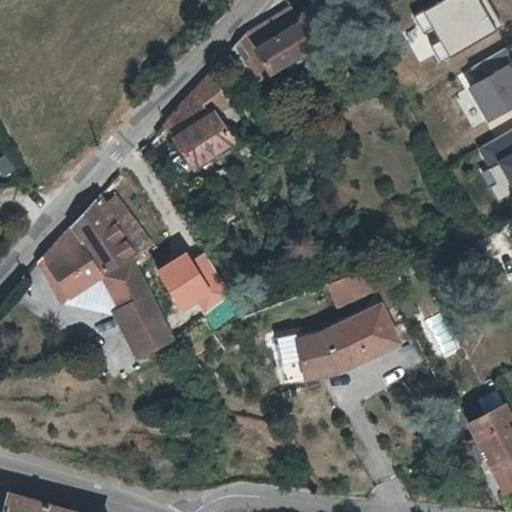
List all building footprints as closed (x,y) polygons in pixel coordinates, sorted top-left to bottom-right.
[(429,0),(410,11),(439,62),(502,26),(487,0),(429,0)] [(292,8),(246,35),(269,74),(315,47),(292,8)] [(255,82),(269,74),(246,35),(234,49),(255,82)] [(476,76),(465,82),(468,88),(455,96),(473,127),(511,104),(511,69),(511,68),(511,67),(511,52),(507,44),(470,65),(476,76)] [(183,144),(180,145),(195,167),(244,134),(207,77),(179,108),(175,112),(170,117),(167,121),(183,144)] [(511,127),(478,145),(488,165),(497,160),(511,187),(511,127)] [(102,277),(113,270),(102,252),(126,235),(117,221),(99,196),(71,228),(102,277)] [(71,228),(44,258),(69,300),(102,277),(71,228)] [(113,270),(131,258),(121,241),(103,253),(113,270)] [(69,300),(44,258),(39,264),(62,304),(69,300)] [(131,258),(113,270),(102,277),(120,310),(149,293),(131,258)] [(325,281),(333,305),(374,290),(366,267),(325,281)] [(139,358),(177,342),(149,293),(120,310),(114,313),(139,358)] [(277,342),(287,386),(343,376),(396,341),(379,305),(323,333),(277,342)] [(184,338),(177,342),(198,377),(206,373),(184,338)] [(485,457),(504,495),(511,491),(511,408),(509,402),(467,422),(474,436),(465,440),(475,462),(485,457)] [(182,470),(172,443),(146,452),(157,479),(182,470)] [(67,511),(9,495),(4,511),(67,511)]
